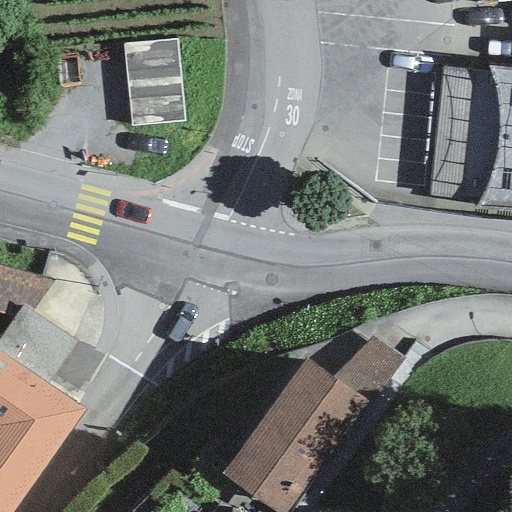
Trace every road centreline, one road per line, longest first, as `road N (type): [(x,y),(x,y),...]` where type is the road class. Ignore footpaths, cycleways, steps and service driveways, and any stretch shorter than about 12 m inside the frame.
road 1 (residential): [(30,511),(134,371),(204,248)]
road 2 (tertiary): [(511,262),(453,253),(298,270),(204,248)]
road 3 (residential): [(204,248),(248,174),(269,115),(276,52),(262,0)]
road 4 (tertiary): [(204,248),(0,189)]
